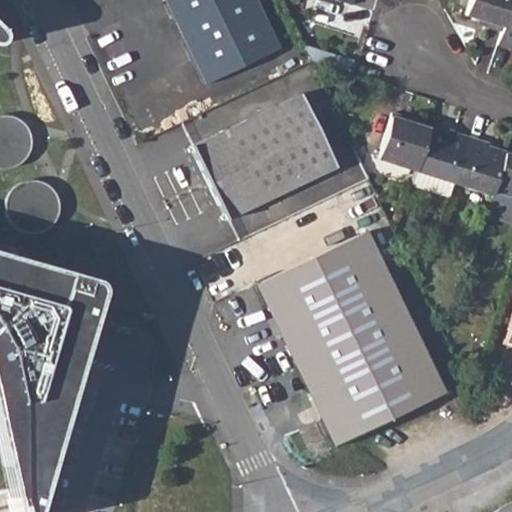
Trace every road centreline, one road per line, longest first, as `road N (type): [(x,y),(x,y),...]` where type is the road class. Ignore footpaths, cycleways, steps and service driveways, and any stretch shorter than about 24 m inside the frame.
road 1 (residential): [(275,511),(32,0)]
road 2 (residential): [(511,442),(368,511)]
